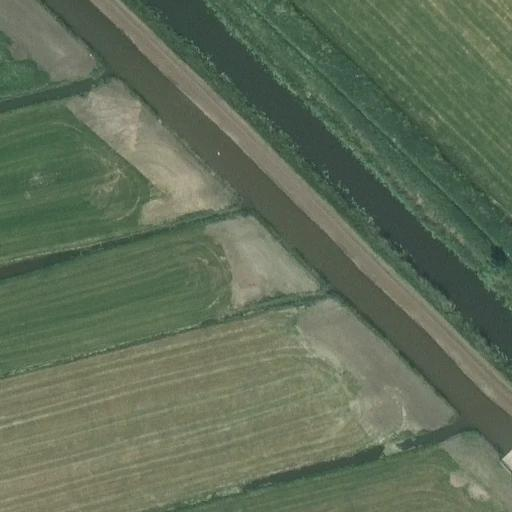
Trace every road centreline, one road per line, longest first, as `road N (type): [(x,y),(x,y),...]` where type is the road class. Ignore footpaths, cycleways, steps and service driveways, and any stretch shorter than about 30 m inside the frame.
road 1 (track): [(98,0),(511,408)]
road 2 (track): [(511,444),(270,511)]
